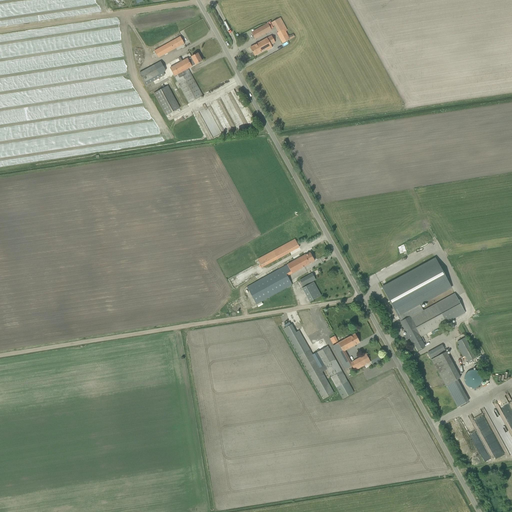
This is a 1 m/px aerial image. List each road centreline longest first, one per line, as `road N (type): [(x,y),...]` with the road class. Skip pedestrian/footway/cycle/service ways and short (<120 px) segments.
road 1 (unclassified): [(478,511),(197,0)]
road 2 (track): [(0,357),(360,300)]
road 3 (track): [(0,31),(198,2)]
